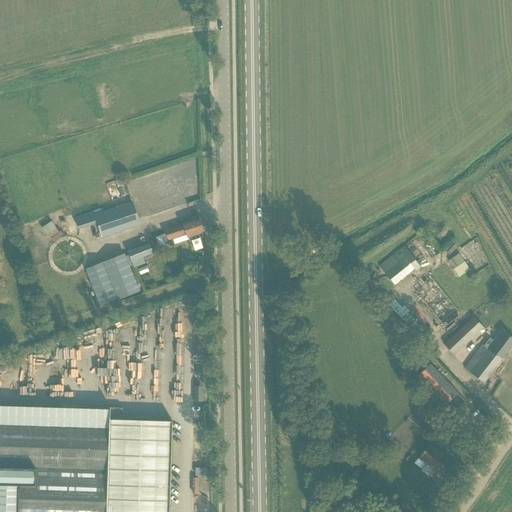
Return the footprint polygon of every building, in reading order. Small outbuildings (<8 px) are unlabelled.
[(131,202),(95,215),(93,211),(74,217),(78,229),(96,223),(101,238),(139,225),(131,202)] [(158,246),(169,243),(170,246),(188,240),(187,238),(203,232),(199,219),(189,222),(183,225),(165,231),(165,233),(155,237),(158,246)] [(43,227),(50,238),(60,231),(53,221),(43,227)] [(200,237),(191,240),(195,250),(203,247),(200,237)] [(149,243),(127,251),(134,268),(145,264),(142,258),(153,254),(149,243)] [(395,287),(420,267),(403,246),(379,266),(395,287)] [(124,254),(85,269),(99,305),(116,299),(117,300),(139,291),(124,254)] [(447,261),(458,277),(469,270),(458,254),(447,261)] [(432,279),(415,292),(444,328),(460,314),(432,279)] [(482,319),(478,323),(473,317),(444,345),(454,356),(483,328),(485,330),(489,326),(482,319)] [(464,369),(475,378),(483,384),(511,345),(511,338),(501,330),(492,341),(490,339),(484,346),(483,345),(464,369)] [(445,405),(457,394),(430,365),(418,376),(445,405)] [(0,406),(0,511),(169,511),(172,422),(110,420),(110,418),(110,408),(110,410),(0,406)] [(110,408),(110,418),(122,419),(122,408),(110,408)] [(429,445),(419,458),(427,465),(423,470),(434,478),(438,473),(448,459),(440,453),(429,445)] [(193,465),(202,465),(203,449),(194,448),(193,465)] [(447,471),(452,475),(458,479),(464,472),(453,463),(447,471)] [(195,468),(196,475),(207,475),(207,467),(195,468)] [(452,486),(458,491),(463,484),(457,480),(452,486)] [(447,497),(451,500),(456,492),(452,490),(447,497)]
